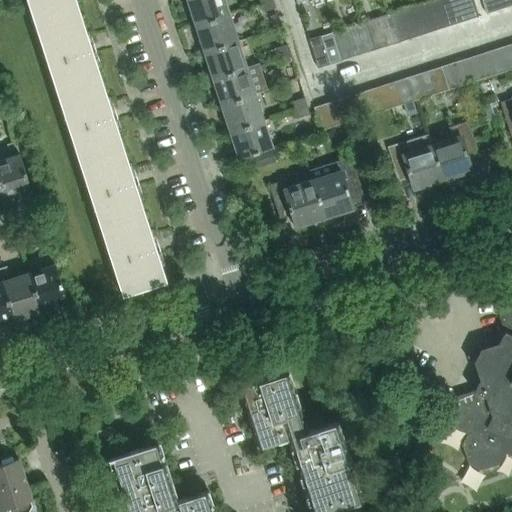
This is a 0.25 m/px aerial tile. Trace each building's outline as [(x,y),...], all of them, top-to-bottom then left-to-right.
[(25,0),(35,30),(80,16),(74,0),(25,0)] [(185,0),(194,25),(229,13),(224,0),(185,0)] [(275,9),(272,0),(260,4),(263,13),(275,9)] [(445,26),(435,0),(428,0),(424,2),(433,30),(445,26)] [(456,23),(448,0),(435,0),(445,26),(456,23)] [(468,19),(461,0),(448,0),(456,23),(468,19)] [(461,0),(468,19),(479,15),(473,0),(461,0)] [(482,0),(487,13),(498,9),(495,0),(482,0)] [(495,0),(498,9),(510,5),(508,0),(495,0)] [(433,30),(424,2),(412,5),(421,34),(433,30)] [(421,34),(412,5),(401,9),(410,37),(421,34)] [(410,37),(401,9),(389,13),(398,41),(410,37)] [(194,25),(202,51),(238,40),(229,13),(194,25)] [(398,41),(389,13),(378,17),(387,45),(398,41)] [(89,45),(80,16),(35,30),(56,96),(101,82),(92,54),(96,53),(93,43),(89,45)] [(387,45),(378,17),(366,20),(375,48),(387,45)] [(375,48),(366,20),(355,24),(364,52),(375,48)] [(364,52),(355,24),(343,28),(352,56),(364,52)] [(352,56),(343,28),(332,31),(341,59),(352,56)] [(341,59),(332,31),(320,35),(329,63),(341,59)] [(329,63),(320,35),(309,39),(318,67),(329,63)] [(202,51),(211,78),(246,66),(238,40),(202,51)] [(511,67),(511,49),(510,43),(498,47),(506,70),(511,67)] [(289,54),(286,46),(275,50),(277,58),(289,54)] [(506,70),(498,47),(487,51),(494,73),(506,70)] [(494,73),(487,51),(475,55),(483,77),(494,73)] [(289,54),(277,58),(280,65),(291,61),(289,54)] [(483,77),(475,55),(464,58),(471,81),(483,77)] [(471,81),(464,58),(452,62),(459,85),(471,81)] [(459,85),(452,62),(440,66),(448,88),(459,85)] [(211,78),(220,104),(255,93),(246,66),(211,78)] [(448,88),(440,66),(429,69),(436,92),(448,88)] [(436,92),(429,69),(417,73),(425,96),(436,92)] [(425,96),(417,73),(406,77),(413,100),(425,96)] [(413,100),(406,77),(394,81),(401,103),(413,100)] [(401,103),(394,81),(383,84),(390,107),(401,103)] [(110,110),(101,82),(56,96),(78,162),(122,148),(113,120),(117,118),(114,109),(110,110)] [(390,107),(383,84),(371,88),(378,111),(390,107)] [(378,111),(371,88),(359,92),(367,115),(378,111)] [(367,115),(359,92),(348,96),(355,118),(367,115)] [(220,104),(228,131),(263,119),(255,93),(220,104)] [(511,95),(510,96),(511,98),(498,102),(511,144),(511,143),(511,95)] [(355,118),(348,96),(336,99),(344,122),(355,118)] [(306,107),(303,99),(291,103),(294,111),(306,107)] [(344,122),(336,99),(325,103),(332,126),(344,122)] [(332,126),(325,103),(313,107),(320,130),(332,126)] [(490,104),(484,106),(489,121),(495,119),(490,104)] [(306,107),(294,111),(296,119),(308,115),(306,107)] [(228,131),(237,157),(272,145),(263,119),(228,131)] [(442,180),(471,170),(467,157),(478,154),(466,120),(447,126),(451,137),(430,144),(442,180)] [(414,189),(442,180),(430,144),(409,151),(405,139),(385,146),(397,180),(409,176),(414,189)] [(11,156),(0,159),(0,179),(6,200),(31,192),(15,142),(7,145),(11,156)] [(122,148),(78,162),(99,228),(144,214),(135,186),(139,185),(136,176),(132,177),(122,148)] [(272,150),(252,157),(256,169),(276,162),(272,150)] [(323,218),(353,208),(349,197),(361,193),(350,158),(332,164),(335,171),(311,179),(323,218)] [(294,227),(323,218),(311,179),(288,186),(286,179),(268,185),(279,220),(291,216),(294,227)] [(153,243),(144,214),(99,228),(120,296),(166,282),(156,252),(160,251),(157,242),(153,243)] [(45,267),(27,273),(40,311),(67,303),(51,253),(42,256),(45,267)] [(0,279),(13,320),(40,311),(27,273),(9,278),(6,267),(0,269),(0,279)] [(0,324),(13,320),(0,279),(0,324)] [(482,349),(475,362),(481,380),(475,391),(458,396),(451,409),(457,428),(468,433),(462,445),(468,463),(482,470),(500,464),(506,453),(511,455),(511,300),(507,303),(499,315),(505,333),(499,344),(482,349)] [(394,380),(412,343),(400,337),(382,342),(376,355),(381,374),(394,380)] [(327,511),(368,499),(343,419),(308,430),(290,372),(239,388),(258,449),(289,439),(311,511),(327,511)] [(214,511),(208,492),(177,501),(158,442),(108,458),(125,511),(148,511),(158,509),(158,511),(214,511)] [(30,501),(32,501),(18,459),(0,464),(0,510),(0,511),(9,508),(10,511),(28,511),(31,506),(30,501)]
